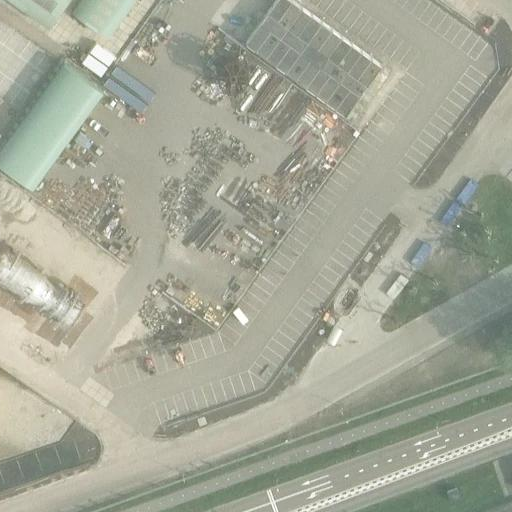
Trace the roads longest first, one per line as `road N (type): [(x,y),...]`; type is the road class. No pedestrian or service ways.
road 1 (unknown): [(92,416),(151,394),(238,344),(421,83),(421,48),(358,0)]
road 2 (tertiary): [(511,413),(242,511)]
road 3 (tertiary): [(330,511),(511,443)]
